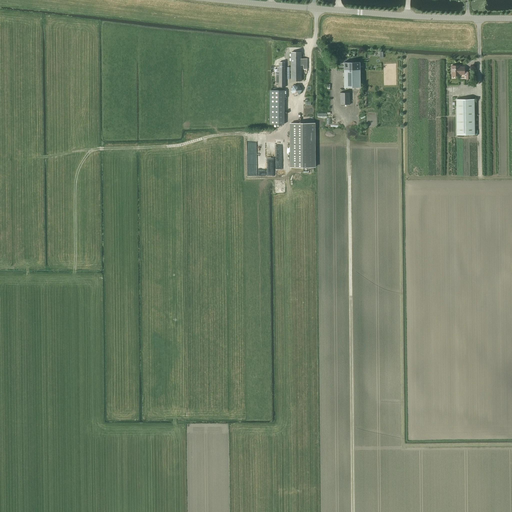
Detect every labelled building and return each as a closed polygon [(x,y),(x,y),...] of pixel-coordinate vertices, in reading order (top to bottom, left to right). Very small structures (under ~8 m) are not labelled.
[(291,52),(291,81),(301,81),(301,65),(303,65),(303,69),(307,69),(307,59),(301,59),(301,52),(291,52)] [(277,72),(276,72),(276,75),(276,77),(279,77),(279,87),(285,87),(285,62),(279,62),(279,67),(277,67),(277,72)] [(360,62),(344,62),(344,87),(360,87),(360,62)] [(451,64),(451,75),(459,75),(459,73),(464,73),(464,65),(459,66),(459,64),(451,64)] [(299,85),(293,85),(290,90),(293,95),(299,95),(302,90),(299,85)] [(270,104),(284,104),(284,90),(270,90),(270,104)] [(340,92),(340,105),(350,104),(350,92),(340,92)] [(456,98),(457,133),(474,133),(474,98),(456,98)] [(276,107),(276,122),(284,122),(284,107),(276,107)] [(313,123),(289,123),(289,167),(313,167),(313,123)]
